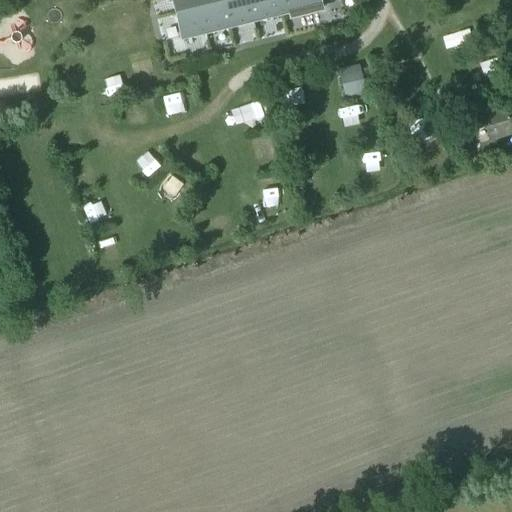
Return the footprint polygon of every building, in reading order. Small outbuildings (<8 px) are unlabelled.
[(170,0),(180,41),(286,15),(288,22),(290,21),(288,14),(298,11),(300,16),(320,11),(317,0),(170,0)] [(466,57),(466,76),(479,75),(479,56),(466,57)] [(326,65),(329,78),(348,74),(345,61),(326,65)] [(410,96),(408,77),(392,79),(394,98),(410,96)] [(273,83),(274,100),(291,98),(290,82),(273,83)] [(361,83),(341,89),(345,102),(365,96),(361,83)] [(157,89),(158,107),(174,106),(173,88),(157,89)] [(251,92),(231,97),(237,118),(257,113),(251,92)] [(114,119),(133,117),(131,96),(112,98),(114,119)] [(336,104),(339,125),(360,122),(357,101),(336,104)] [(511,107),(481,117),(488,138),(511,130),(511,107)] [(282,124),(285,144),(302,142),(299,122),(282,124)] [(55,147),(75,146),(74,125),(54,126),(55,147)] [(244,157),(263,154),(260,132),(241,135),(244,157)] [(137,170),(149,157),(130,140),(118,153),(137,170)] [(192,171),(199,151),(182,145),(175,165),(192,171)] [(352,151),(357,168),(373,163),(368,147),(352,151)] [(77,154),(62,158),(67,178),(82,174),(77,154)] [(310,166),(291,169),(295,187),(313,183),(310,166)] [(251,178),(256,196),(273,191),(269,173),(251,178)] [(160,178),(162,194),(179,191),(177,176),(160,178)] [(88,198),(76,200),(81,223),(93,221),(88,198)] [(221,202),(201,208),(208,231),(228,225),(221,202)] [(167,221),(154,226),(162,245),(174,240),(167,221)] [(93,254),(106,255),(106,238),(93,237),(93,254)]
